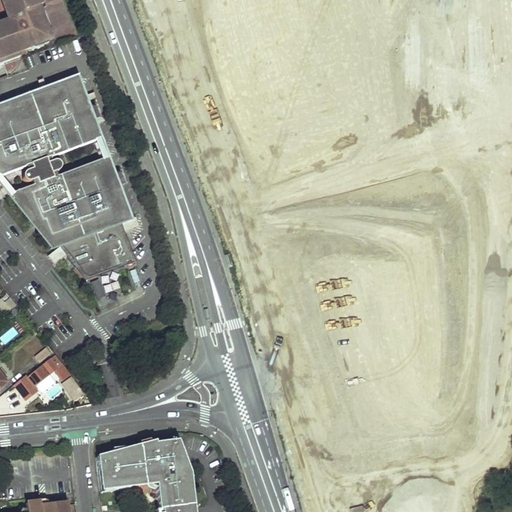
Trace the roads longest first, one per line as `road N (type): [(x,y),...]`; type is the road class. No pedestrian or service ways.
road 1 (residential): [(0,86),(66,62),(90,71),(139,206),(153,279),(146,300),(95,328)]
road 2 (secondary): [(102,0),(168,175),(215,364)]
road 3 (secondary): [(243,357),(119,0)]
road 4 (residential): [(90,332),(0,215)]
